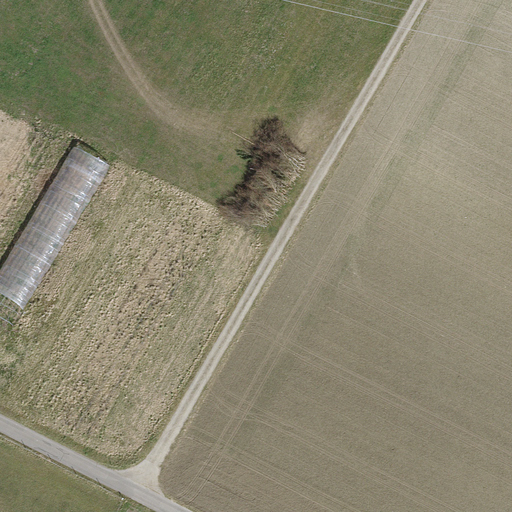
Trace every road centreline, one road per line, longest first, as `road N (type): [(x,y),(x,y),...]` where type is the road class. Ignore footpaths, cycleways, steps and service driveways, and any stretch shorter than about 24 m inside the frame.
road 1 (track): [(136,492),(422,0)]
road 2 (unclassified): [(0,423),(175,511)]
